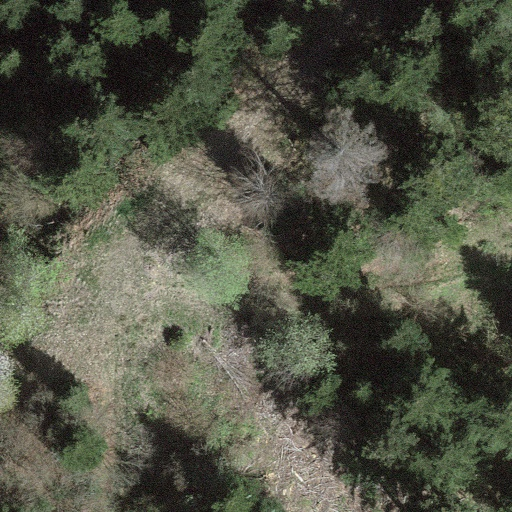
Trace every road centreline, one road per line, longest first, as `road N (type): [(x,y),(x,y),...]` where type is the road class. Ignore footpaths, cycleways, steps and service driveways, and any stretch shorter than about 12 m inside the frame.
road 1 (track): [(115,511),(114,316),(130,255),(195,171),(359,0)]
road 2 (track): [(511,264),(440,267),(114,316)]
